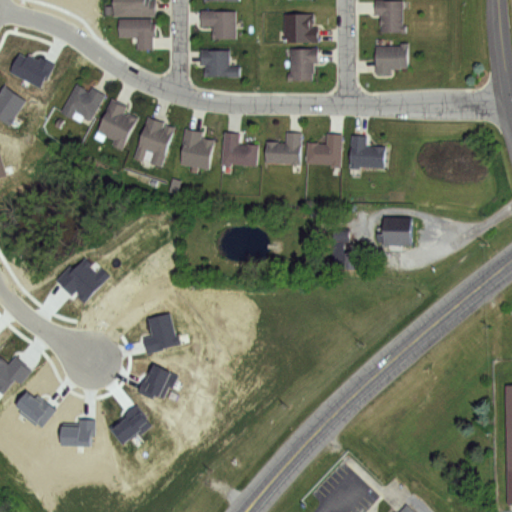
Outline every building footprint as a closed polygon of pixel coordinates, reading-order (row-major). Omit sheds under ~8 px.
[(118,0),(160,0),(160,14),(119,15),(118,0)] [(402,0),(402,25),(405,25),(405,31),(380,31),(380,13),(376,13),(376,0),(402,0)] [(204,9),(237,9),(237,37),(215,37),(215,25),(204,25),(204,9)] [(318,39),(284,39),(284,12),(314,12),(314,21),(312,21),(312,26),(318,26),(318,39)] [(124,19),(155,18),(155,22),(159,22),(159,36),(156,36),(156,48),(139,48),(139,35),(124,35),(124,19)] [(409,42),(408,66),(390,66),(390,72),(374,72),(374,44),(400,44),(400,41),(409,42)] [(319,46),(319,61),(313,61),(313,78),(288,79),(287,72),(289,72),(290,46),(319,46)] [(205,49),(233,48),(233,65),(243,64),(243,76),(209,76),(209,62),(205,62),(205,49)] [(41,86),(10,71),(19,51),(27,56),(29,53),(40,59),(41,56),(56,63),(41,86)] [(95,85),(108,92),(94,119),(77,110),(74,116),(65,111),(80,82),(93,89),(95,85)] [(11,123),(0,116),(0,93),(6,85),(27,99),(19,111),(11,123)] [(115,97),(132,105),(128,112),(139,117),(125,147),(117,143),(119,139),(100,130),(115,97)] [(151,115),(169,121),(168,123),(177,126),(164,165),(153,162),(157,151),(148,148),(145,157),(138,155),(151,115)] [(188,127),(207,131),(206,136),(217,139),(211,168),(185,162),(188,147),(184,147),(188,127)] [(226,130),(244,132),(243,142),(260,144),(258,164),(234,162),(234,165),(223,164),(226,130)] [(289,132),(303,133),(302,163),(268,161),(269,140),(289,141),(289,132)] [(330,132),(345,133),(343,167),(333,166),(333,163),(308,162),(309,140),(329,141),(330,132)] [(354,133),(369,134),(369,147),(389,148),(388,167),(363,166),(363,169),(352,168),(354,133)] [(0,149),(8,174),(0,176),(0,149)] [(389,217),(416,217),(416,244),(389,244),(389,217)] [(336,228),(351,229),(351,240),(335,240),(336,228)] [(340,252),(362,253),(361,267),(340,267),(340,252)] [(86,300),(79,294),(81,292),(78,289),(73,294),(57,279),(72,264),(77,267),(87,257),(94,262),(90,266),(99,271),(103,268),(111,274),(86,300)] [(183,342),(148,352),(144,336),(152,333),(148,316),(171,312),(176,334),(180,333),(183,342)] [(33,369),(22,383),(16,379),(3,392),(0,390),(0,354),(10,362),(16,354),(33,369)] [(179,374),(174,386),(169,385),(164,396),(156,393),(154,397),(139,391),(152,362),(162,366),(179,374)] [(56,408),(43,426),(37,421),(34,423),(24,415),(16,408),(20,404),(31,391),(56,408)] [(152,424),(122,444),(108,426),(138,404),(152,424)] [(94,444),(63,443),(64,421),(81,422),(81,418),(96,419),(94,444)] [(396,511),(414,511),(404,503),(396,511)]
